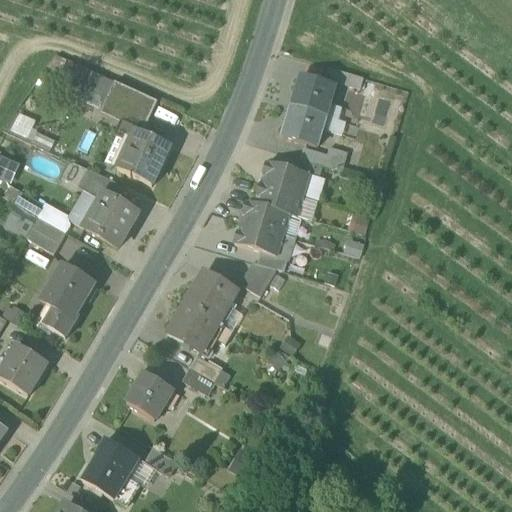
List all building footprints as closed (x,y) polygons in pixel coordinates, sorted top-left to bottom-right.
[(68,63),(65,70),(59,83),(66,86),(67,83),(96,96),(106,100),(101,111),(112,116),(117,105),(125,89),(118,86),(68,63)] [(324,82),(347,88),(351,77),(328,70),(324,82)] [(301,79),(291,110),(325,120),(334,89),(301,79)] [(112,116),(142,130),(155,103),(125,89),(117,105),(112,116)] [(316,150),(325,120),(291,110),(282,140),(316,150)] [(116,174),(150,190),(158,172),(156,171),(165,151),(167,152),(168,150),(134,135),(116,174)] [(322,169),(335,172),(340,155),(344,156),(345,155),(329,150),(327,158),(304,151),(300,162),(322,169)] [(156,171),(158,172),(167,152),(165,151),(156,171)] [(340,155),(335,172),(339,173),(344,156),(340,155)] [(2,157),(0,160),(0,179),(14,187),(23,167),(2,157)] [(309,177),(319,180),(322,169),(300,162),(296,161),(292,173),(309,178),(309,177)] [(264,177),(261,187),(303,199),(309,178),(292,173),(267,165),(267,167),(265,166),(262,177),(264,177)] [(78,191),(100,204),(104,197),(113,203),(121,188),(88,173),(78,191)] [(257,198),(254,208),(289,218),(296,220),(303,199),(261,187),(260,188),(259,187),(256,198),(257,198)] [(16,209),(36,220),(38,217),(43,209),(39,207),(22,197),(16,209)] [(84,232),(117,252),(126,236),(124,234),(129,225),(131,227),(137,217),(113,203),(104,197),(100,204),(84,232)] [(241,226),(283,239),(289,218),(254,208),(247,205),(246,206),(245,206),(242,216),(243,217),(241,226)] [(296,220),(289,218),(283,239),(294,242),(300,221),(296,220)] [(66,237),(38,221),(26,242),(54,258),(66,237)] [(276,260),(283,239),(241,226),(238,235),(236,235),(233,245),(235,246),(234,248),(260,256),(276,260)] [(276,260),(287,264),(294,242),(283,239),(276,260)] [(260,256),(257,267),(276,273),(283,275),(287,264),(276,260),(260,256)] [(260,300),(276,273),(257,267),(252,266),(239,288),(260,300)] [(73,324),(76,319),(86,303),(89,305),(96,292),(93,290),(95,287),(62,268),(40,305),(50,311),(73,324)] [(205,274),(186,307),(219,326),(238,293),(205,274)] [(201,357),(219,326),(186,307),(168,338),(201,357)] [(73,324),(50,311),(41,327),(65,342),(78,320),(76,319),(73,324)] [(0,376),(0,382),(28,399),(46,367),(15,350),(0,376)] [(199,363),(193,374),(218,389),(225,378),(199,363)] [(209,405),(218,389),(193,374),(184,391),(209,405)] [(127,407),(154,423),(172,392),(145,376),(127,407)] [(82,485),(114,504),(128,481),(139,462),(106,443),(96,459),(97,461),(82,485)] [(228,472),(250,485),(264,463),(242,450),(228,472)] [(154,473),(168,481),(177,466),(154,452),(145,467),(154,472),(154,473)] [(139,462),(128,481),(139,488),(143,490),(154,473),(154,472),(145,467),(139,462)] [(125,511),(139,488),(128,481),(114,504),(125,511)]
